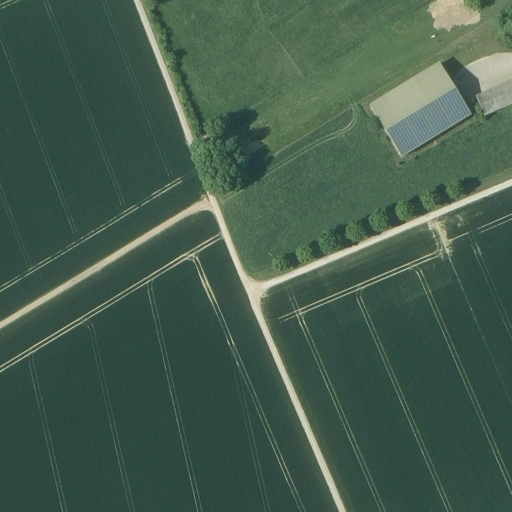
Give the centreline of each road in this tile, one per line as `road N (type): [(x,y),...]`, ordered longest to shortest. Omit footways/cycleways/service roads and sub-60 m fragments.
road 1 (residential): [(135,0),(250,292)]
road 2 (track): [(250,292),(511,181)]
road 3 (track): [(0,328),(214,204)]
road 4 (track): [(250,292),(345,511)]
